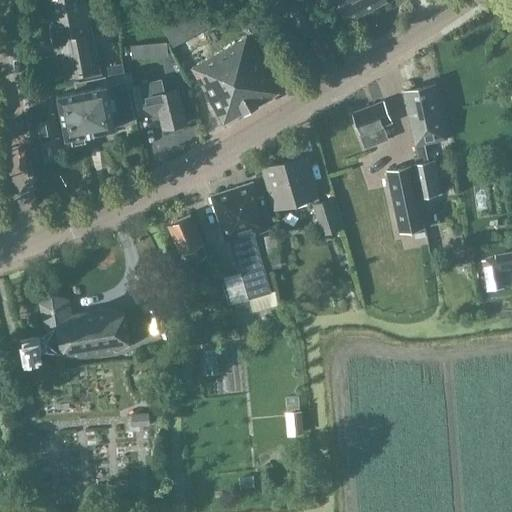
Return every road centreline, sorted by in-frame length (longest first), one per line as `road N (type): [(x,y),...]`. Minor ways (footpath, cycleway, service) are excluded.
road 1 (tertiary): [(22,249),(196,167),(470,0)]
road 2 (residential): [(22,249),(4,0)]
